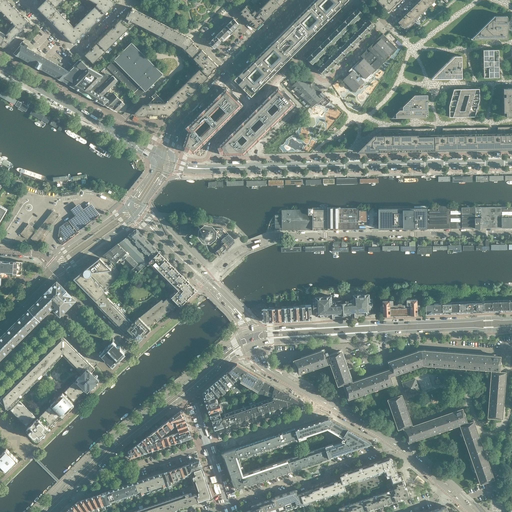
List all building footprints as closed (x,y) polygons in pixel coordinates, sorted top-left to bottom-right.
[(17,10),(7,0),(0,0),(0,9),(9,18),(17,10)] [(57,10),(56,8),(47,0),(45,0),(38,8),(49,19),(57,10)] [(47,0),(56,8),(63,0),(47,0)] [(105,13),(118,1),(116,0),(100,0),(97,4),(96,5),(105,13)] [(251,97),(318,30),(348,0),(314,0),(234,80),(251,97)] [(276,10),(281,6),(275,0),(268,0),(261,8),(269,17),(273,13),(272,12),(276,9),(276,10)] [(388,12),(399,0),(382,0),(379,3),(382,5),(383,4),(385,6),(386,9),(388,11),(388,12)] [(421,13),(428,6),(422,0),(420,0),(414,6),(421,13)] [(255,10),(252,7),(248,3),(239,12),(246,19),(255,10)] [(261,8),(256,3),(255,3),(253,5),(252,7),(255,10),(246,19),(256,29),(264,20),(265,21),(269,17),(261,8)] [(100,19),(105,13),(96,5),(86,15),(95,23),(98,21),(99,19),(100,19)] [(413,21),(421,13),(414,6),(407,14),(413,20),(413,21)] [(136,24),(142,13),(132,8),(120,20),(128,28),(134,23),(136,24)] [(360,17),(363,14),(362,13),(358,9),(357,8),(356,9),(354,11),(351,14),(349,16),(348,17),(354,22),(357,20),(358,20),(361,17),(360,17)] [(29,21),(24,17),(21,14),(17,10),(9,18),(14,24),(14,23),(20,30),(21,31),(25,27),(24,26),(29,21)] [(67,20),(57,10),(49,19),(58,29),(67,20)] [(149,30),(154,19),(142,13),(136,24),(149,30)] [(408,25),(413,20),(407,14),(406,16),(405,16),(399,22),(404,28),(407,25),(408,25)] [(89,29),(95,23),(86,15),(76,25),(85,33),(88,31),(89,29)] [(474,38),(474,39),(506,38),(507,38),(508,37),(508,28),(508,27),(507,27),(507,26),(506,26),(503,26),(502,24),(506,24),(507,24),(507,23),(508,23),(508,22),(508,18),(507,17),(507,16),(506,16),(495,16),(473,38),(474,38)] [(352,25),(354,22),(348,17),(346,20),(345,20),(343,22),(341,25),(341,24),(340,25),(346,31),(348,28),(349,29),(352,26),(352,25)] [(230,35),(234,31),(237,28),(236,27),(239,24),(233,18),(209,43),(215,48),(229,34),(230,35)] [(161,37),(167,26),(154,19),(149,30),(161,37)] [(85,33),(76,25),(74,27),(67,20),(58,29),(74,44),(85,33)] [(116,41),(128,29),(128,28),(120,20),(108,32),(116,41)] [(371,28),(374,26),(374,25),(369,20),(368,20),(366,22),(365,22),(362,25),(363,25),(360,28),(366,34),(366,33),(369,31),(371,28)] [(9,44),(20,32),(21,31),(20,30),(14,23),(14,24),(11,26),(8,32),(3,40),(9,44)] [(343,33),(346,31),(340,25),(337,28),(335,30),(332,33),(338,39),(340,36),(341,37),(344,34),(343,33)] [(3,40),(8,32),(0,26),(0,45),(4,48),(9,44),(3,40)] [(174,43),(180,33),(167,26),(161,37),(174,43)] [(363,37),(365,34),(366,34),(360,28),(357,31),(357,30),(354,33),(354,34),(352,36),(357,42),(358,42),(360,39),(363,37)] [(106,51),(116,41),(108,32),(97,42),(106,51)] [(197,48),(194,44),(192,43),(194,41),(190,38),(189,37),(180,33),(174,43),(182,47),(193,58),(201,51),(199,49),(200,48),(198,46),(197,48)] [(335,42),(338,39),(332,33),(331,34),(329,36),(326,39),(324,41),(323,42),(329,47),(332,45),(336,42),(335,42)] [(382,63),(389,57),(388,55),(389,54),(391,55),(397,49),(385,36),(383,34),(368,49),(370,51),(368,53),(366,50),(361,56),(363,58),(358,61),(348,71),(350,73),(343,80),(345,84),(350,89),(354,91),(361,85),(363,86),(373,76),(371,73),(373,71),(373,72),(381,65),(382,63)] [(354,45),(357,43),(357,42),(352,36),(349,39),(348,38),(345,41),(346,42),(343,45),(349,50),(352,47),(354,45)] [(68,71),(42,56),(29,49),(30,47),(22,42),(21,44),(22,45),(14,53),(14,54),(15,54),(18,56),(19,56),(33,64),(33,65),(42,69),(56,77),(56,78),(57,78),(61,80),(60,80),(61,81),(61,80),(62,81),(63,80),(65,81),(65,82),(68,83),(68,84),(69,84),(69,83),(71,85),(70,85),(83,93),(86,94),(91,89),(90,89),(103,76),(88,68),(81,61),(77,65),(76,65),(75,63),(68,71)] [(102,56),(107,52),(106,51),(97,42),(92,48),(93,49),(92,50),(91,49),(90,50),(85,55),(94,65),(99,60),(100,62),(104,58),(102,56)] [(163,74),(131,42),(114,60),(113,61),(107,67),(138,99),(145,92),(163,74)] [(327,50),(329,47),(323,42),(320,45),(320,44),(318,47),(316,49),(315,50),(321,56),(323,53),(324,54),(327,51),(327,50)] [(346,53),(348,51),(349,51),(349,50),(343,45),(341,47),(340,46),(337,50),(338,50),(335,53),(341,59),(341,58),(344,56),(346,53)] [(212,60),(209,57),(208,57),(205,55),(204,54),(205,53),(202,50),(201,51),(193,58),(203,68),(211,61),(212,60)] [(318,58),(321,56),(315,50),(312,53),(310,55),(307,58),(307,59),(312,64),(315,61),(316,62),(319,59),(318,58)] [(499,76),(499,56),(499,50),(483,50),(484,78),(499,77),(499,76)] [(338,62),(340,59),(341,59),(335,53),(332,56),(332,55),(328,58),(329,59),(327,61),(332,67),(333,67),(335,64),(338,62)] [(461,58),(461,56),(454,56),(450,60),(449,59),(446,62),(447,63),(435,75),(434,74),(431,77),(432,78),(431,78),(431,79),(450,78),(462,78),(461,58)] [(208,76),(218,66),(214,62),(213,63),(211,61),(203,68),(202,69),(201,68),(196,72),(205,81),(209,77),(208,76)] [(329,70),(332,67),(332,68),(332,67),(327,61),(324,64),(323,63),(320,66),(321,67),(318,70),(319,70),(323,75),(324,75),(327,72),(329,70)] [(202,84),(205,81),(196,72),(187,82),(195,90),(199,86),(199,85),(200,84),(201,84),(202,84)] [(102,96),(118,80),(117,80),(113,76),(96,92),(91,89),(86,94),(91,97),(104,104),(109,99),(102,96)] [(321,92),(313,84),(313,83),(311,81),(309,83),(309,84),(302,77),(293,87),(312,106),(325,95),(322,92),(322,91),(321,92)] [(192,94),(195,90),(187,82),(177,91),(186,100),(190,96),(189,95),(190,93),(191,93),(191,94),(192,94)] [(194,153),(197,155),(223,155),(244,155),(247,152),(249,150),(249,149),(255,144),(257,142),(295,104),(289,98),(284,93),(278,87),(251,114),(243,105),(234,96),(231,93),(226,88),(220,93),(215,99),(204,109),(199,114),(188,125),(186,128),(187,129),(188,131),(183,147),(185,149),(191,152),(194,153)] [(511,88),(503,88),(504,116),(511,115),(511,88)] [(449,106),(449,117),(455,117),(464,117),(475,117),(479,100),(479,89),(472,89),(463,89),(454,89),(449,106)] [(2,91),(0,93),(0,96),(15,105),(17,101),(2,91)] [(183,103),(186,100),(177,91),(168,101),(176,109),(180,105),(179,104),(181,103),(182,103),(183,103)] [(176,109),(168,101),(165,103),(155,93),(151,96),(154,98),(147,105),(143,105),(135,113),(138,116),(145,116),(146,115),(148,115),(148,114),(153,114),(153,115),(162,115),(162,114),(166,114),(166,115),(168,115),(169,116),(176,109)] [(125,104),(114,94),(109,99),(104,104),(117,112),(125,104)] [(428,114),(428,106),(428,103),(428,95),(414,95),(396,113),(396,118),(426,117),(426,116),(426,114),(428,114)] [(325,97),(320,101),(325,106),(329,102),(325,97)] [(18,100),(15,105),(26,112),(29,107),(18,100)] [(33,109),(30,114),(48,124),(51,119),(33,109)] [(53,120),(50,124),(61,131),(64,127),(53,120)] [(511,126),(497,127),(498,133),(492,133),(490,133),(490,127),(442,128),(442,134),(438,134),(435,134),(434,128),(384,129),(384,135),(373,136),(357,152),(435,150),(437,150),(490,149),(491,149),(495,149),(511,149),(511,126)] [(68,130),(67,130),(65,130),(66,132),(66,133),(67,134),(69,135),(84,144),(85,144),(86,144),(87,144),(87,143),(88,142),(88,141),(87,141),(87,140),(86,140),(71,131),(70,130),(68,130)] [(89,146),(108,158),(109,158),(110,158),(111,158),(111,157),(111,156),(111,155),(110,154),(91,143),(90,143),(89,143),(89,144),(88,144),(88,145),(89,146)] [(0,157),(0,163),(10,169),(13,167),(12,164),(0,157)] [(41,181),(42,181),(43,181),(43,180),(44,179),(43,179),(43,178),(42,178),(22,171),(21,171),(20,171),(20,172),(19,172),(19,173),(19,174),(20,174),(21,175),(41,181)] [(82,208),(79,204),(71,210),(74,214),(75,215),(72,218),(68,220),(77,232),(100,215),(99,214),(95,209),(91,203),(83,209),(82,208)] [(449,228),(448,208),(448,206),(438,206),(438,209),(427,209),(427,208),(421,208),(378,208),(378,229),(421,228),(427,228),(449,228)] [(327,230),(326,207),(312,208),(308,208),(308,215),(312,215),(312,230),(313,230),(317,230),(327,230)] [(338,229),(338,208),(338,207),(326,207),(327,230),(338,229)] [(481,228),(481,207),(462,208),(462,228),(481,228)] [(502,228),(502,207),(481,207),(481,228),(502,228)] [(511,227),(511,207),(502,207),(502,228),(511,227)] [(362,222),(362,208),(338,208),(338,229),(358,229),(358,222),(362,222)] [(462,228),(462,208),(448,208),(449,228),(462,228)] [(312,230),(312,215),(308,215),(308,210),(282,210),(282,216),(275,216),(275,224),(270,224),(271,230),(312,230)] [(43,234),(59,215),(56,213),(53,211),(35,232),(34,231),(35,229),(29,224),(21,234),(27,239),(29,236),(29,237),(33,240),(37,243),(35,245),(36,246),(45,236),(43,234)] [(79,232),(70,220),(69,219),(69,220),(59,227),(58,239),(62,245),(63,245),(78,233),(79,233),(79,232)] [(190,233),(191,226),(191,223),(181,222),(180,232),(190,233)] [(212,239),(213,228),(202,227),(201,238),(212,239)] [(228,246),(234,240),(223,228),(218,228),(217,229),(220,232),(216,236),(213,239),(214,240),(212,241),(214,243),(210,246),(219,255),(228,246)] [(134,241),(141,234),(137,230),(136,229),(128,235),(129,235),(134,241)] [(138,244),(144,237),(141,234),(134,241),(138,244)] [(152,258),(148,255),(145,251),(141,248),(148,241),(144,237),(138,244),(134,241),(129,235),(118,244),(138,264),(132,269),(136,274),(148,262),(152,258)] [(145,251),(151,244),(148,241),(141,248),(145,251)] [(138,264),(118,244),(118,243),(104,255),(123,266),(125,264),(131,270),(132,269),(138,264)] [(148,255),(155,248),(151,244),(145,251),(148,255)] [(417,246),(417,254),(432,254),(432,246),(417,246)] [(152,258),(158,252),(159,251),(155,248),(148,255),(152,258)] [(198,291),(188,281),(189,280),(187,278),(186,279),(182,275),(183,274),(180,271),(179,272),(175,268),(176,267),(173,264),(172,265),(168,261),(169,260),(165,256),(164,257),(161,253),(161,252),(159,251),(158,252),(152,258),(148,262),(176,290),(170,296),(177,303),(174,306),(167,298),(163,301),(162,299),(155,305),(164,316),(177,306),(179,308),(180,306),(181,307),(183,305),(182,304),(186,300),(187,301),(189,300),(188,299),(195,291),(196,292),(198,291)] [(96,300),(112,285),(122,275),(111,263),(108,266),(100,258),(74,279),(77,282),(91,296),(92,295),(91,295),(92,294),(96,298),(95,299),(96,300)] [(10,277),(10,274),(21,274),(22,262),(0,260),(0,284),(1,285),(1,279),(7,280),(7,277),(10,277)] [(75,300),(71,296),(61,286),(61,285),(61,286),(57,282),(57,281),(56,282),(53,285),(52,285),(45,292),(44,293),(42,296),(41,297),(52,308),(59,315),(60,316),(61,315),(63,312),(64,313),(64,312),(68,308),(71,305),(72,304),(75,301),(76,300),(75,300)] [(139,317),(141,314),(112,285),(96,300),(96,301),(97,302),(96,303),(96,304),(97,305),(132,340),(139,333),(143,337),(151,329),(150,327),(140,317),(139,317)] [(216,307),(217,307),(232,292),(232,291),(232,290),(231,290),(231,291),(216,306),(215,306),(216,307)] [(372,308),(372,298),(369,298),(369,294),(353,295),(353,299),(349,300),(349,303),(345,303),(342,303),(343,315),(344,315),(345,315),(346,315),(346,314),(352,314),(352,317),(357,316),(356,314),(362,314),(370,313),(370,308),(372,308)] [(343,315),(342,303),(340,303),(336,303),(335,300),(331,301),(331,296),(315,297),(315,302),(313,302),(313,311),(316,311),(316,316),(324,316),(330,315),(330,318),(334,318),(334,315),(340,315),(341,315),(342,315),(343,315)] [(52,308),(41,297),(34,304),(45,315),(52,308)] [(224,315),(224,316),(225,316),(226,315),(241,300),(241,299),(240,299),(239,299),(224,314),(224,315)] [(400,315),(399,303),(397,303),(397,304),(393,304),(393,299),(389,299),(389,300),(382,300),(382,306),(380,306),(380,310),(382,310),(383,315),(400,315)] [(419,308),(419,304),(417,304),(417,299),(410,299),(406,299),(406,304),(402,304),(402,303),(399,303),(400,315),(417,314),(417,308),(419,308)] [(511,310),(511,300),(500,301),(501,311),(511,310)] [(501,311),(500,301),(492,302),(492,311),(501,311)] [(476,312),(475,302),(467,303),(467,312),(476,312)] [(484,311),(484,302),(475,302),(476,312),(484,311)] [(492,311),(492,302),(484,302),(484,311),(492,311)] [(451,313),(450,303),(442,304),(442,313),(451,313)] [(459,312),(459,303),(450,303),(451,313),(459,312)] [(467,312),(467,303),(459,303),(459,312),(467,312)] [(33,327),(45,315),(34,304),(22,316),(33,327)] [(434,313),(434,304),(425,304),(426,314),(434,313)] [(442,313),(442,304),(434,304),(434,313),(442,313)] [(150,327),(164,316),(155,305),(140,317),(150,327)] [(33,327),(22,316),(16,322),(27,333),(33,327)] [(27,333),(16,322),(10,328),(21,339),(27,333)] [(0,341),(9,351),(21,339),(10,328),(0,337),(0,341)] [(47,427),(48,425),(50,426),(61,415),(63,412),(64,414),(66,412),(72,406),(70,405),(73,403),(85,392),(83,391),(85,389),(87,391),(99,380),(92,372),(95,368),(64,337),(62,337),(61,337),(0,398),(0,400),(8,409),(9,408),(11,409),(9,411),(25,427),(27,425),(28,426),(27,428),(26,429),(27,430),(30,433),(34,436),(33,437),(36,440),(38,438),(39,439),(42,437),(41,436),(44,433),(45,433),(48,431),(47,431),(48,430),(49,429),(48,428),(47,427)] [(128,354),(113,338),(113,342),(110,344),(103,351),(101,353),(97,353),(113,369),(113,365),(115,363),(123,356),(122,356),(124,354),(128,354)] [(9,351),(0,341),(0,353),(3,357),(9,351)] [(446,357),(439,356),(431,356),(432,350),(424,350),(424,351),(418,352),(418,351),(410,353),(412,358),(419,355),(422,364),(423,364),(492,369),(491,387),(504,388),(505,372),(498,372),(499,369),(500,356),(496,356),(496,357),(496,361),(491,360),(484,360),(477,359),(469,359),(462,358),(454,357),(446,357)] [(349,397),(392,383),(389,375),(422,364),(419,355),(412,358),(405,360),(398,363),(390,365),(392,369),(380,373),(381,377),(374,379),(367,382),(360,384),(356,385),(355,382),(352,383),(351,380),(352,380),(349,373),(344,374),(342,367),(339,360),(337,353),(329,355),(328,355),(331,361),(339,385),(343,383),(349,397)] [(298,373),(331,361),(328,355),(325,357),(324,355),(317,357),(310,360),(303,362),(296,365),(298,373)] [(265,381),(239,365),(237,364),(225,374),(233,383),(240,377),(241,378),(240,380),(259,391),(265,381)] [(233,383),(225,374),(221,377),(229,386),(233,383)] [(229,386),(221,377),(217,380),(225,389),(229,386)] [(420,391),(415,379),(402,383),(407,396),(420,391)] [(225,389),(217,380),(213,384),(221,394),(226,390),(225,389)] [(269,395),(274,386),(265,381),(259,391),(260,392),(269,395)] [(221,394),(213,384),(208,388),(216,398),(221,394)] [(296,398),(286,392),(274,386),(269,395),(274,396),(273,397),(277,408),(293,402),(290,402),(290,400),(296,402),(296,398)] [(503,403),(504,388),(491,387),(490,402),(503,403)] [(218,404),(216,398),(208,388),(203,393),(208,407),(218,404)] [(406,410),(403,402),(401,395),(389,399),(394,414),(406,410)] [(277,408),(273,397),(256,404),(259,414),(277,408)] [(501,418),(503,403),(490,402),(488,417),(501,418)] [(221,409),(225,408),(225,406),(221,408),(220,403),(218,404),(208,407),(210,413),(221,409)] [(259,414),(256,404),(239,409),(243,420),(259,414)] [(220,415),(219,412),(222,411),(221,409),(210,413),(211,418),(220,415)] [(243,420),(239,409),(223,415),(224,416),(221,417),(222,419),(224,426),(243,420)] [(466,421),(462,409),(448,414),(452,426),(460,423),(466,421)] [(412,426),(411,424),(406,410),(394,414),(399,428),(404,427),(409,441),(423,436),(419,424),(412,426)] [(172,422),(185,417),(183,412),(182,411),(181,411),(180,411),(177,413),(174,415),(174,416),(172,417),(169,419),(169,420),(172,424),(173,424),(172,422)] [(452,426),(448,414),(433,419),(437,431),(452,426)] [(186,422),(185,417),(172,422),(173,424),(176,423),(177,425),(186,422)] [(370,442),(370,441),(328,417),(327,418),(325,418),(322,419),(311,423),(295,428),(298,437),(327,427),(346,438),(346,442),(326,449),(329,458),(345,452),(361,447),(370,444),(370,443),(370,444),(370,442)] [(224,426),(222,419),(213,422),(215,429),(224,426)] [(437,431),(433,419),(419,424),(423,436),(437,431)] [(160,437),(174,426),(172,424),(169,420),(162,425),(159,427),(156,430),(154,431),(160,437)] [(473,421),(467,424),(461,426),(466,440),(478,436),(473,421)] [(188,427),(187,423),(186,422),(177,425),(178,430),(188,427)] [(189,431),(188,427),(178,430),(179,432),(177,433),(178,435),(189,431)] [(298,437),(295,428),(287,431),(291,442),(299,440),(298,437)] [(160,437),(154,431),(150,435),(155,441),(160,437)] [(192,437),(189,431),(178,435),(177,433),(177,432),(175,432),(175,433),(178,441),(192,437)] [(291,442),(287,431),(280,433),(284,445),(291,442)] [(178,441),(175,433),(170,435),(172,443),(178,441)] [(284,445),(280,433),(273,436),(276,447),(284,445)] [(155,441),(150,435),(149,435),(145,438),(149,443),(153,442),(155,441)] [(172,443),(170,435),(164,437),(167,445),(172,443)] [(276,447),(273,436),(265,438),(269,450),(276,447)] [(483,450),(478,436),(466,440),(471,455),(483,450)] [(167,445),(164,437),(159,439),(159,440),(161,447),(167,445)] [(150,451),(147,444),(149,443),(145,438),(140,442),(148,452),(150,451)] [(269,450),(265,438),(250,443),(254,455),(269,450)] [(159,440),(155,441),(153,442),(155,449),(161,447),(159,440)] [(148,452),(140,442),(136,446),(142,454),(148,452)] [(153,442),(149,443),(147,444),(150,451),(155,449),(153,442)] [(254,455),(250,443),(243,446),(246,457),(254,455)] [(142,454),(136,446),(128,451),(130,457),(142,454)] [(246,457),(243,446),(235,448),(238,457),(239,460),(246,457)] [(326,449),(325,446),(312,450),(316,462),(329,458),(326,449)] [(18,460),(10,452),(6,448),(2,452),(0,453),(0,467),(0,468),(1,468),(1,469),(2,469),(3,469),(4,470),(6,472),(18,460)] [(238,457),(235,448),(223,452),(226,461),(238,457)] [(316,462),(312,450),(299,455),(303,466),(316,462)] [(488,464),(483,450),(471,455),(476,469),(488,464)] [(303,466),(299,455),(287,459),(291,470),(303,466)] [(241,466),(239,460),(238,457),(226,461),(229,471),(241,466)] [(282,511),(303,504),(358,485),(360,493),(383,485),(381,479),(390,477),(389,478),(390,483),(403,479),(401,472),(397,474),(392,458),(390,457),(340,474),(341,479),(337,481),(336,479),(334,480),(334,482),(329,483),(330,484),(327,485),(327,484),(322,486),(322,484),(319,485),(319,487),(315,488),(315,489),(313,490),(312,489),(308,491),(307,489),(304,490),(305,491),(297,494),(296,490),(277,496),(277,497),(274,498),(273,498),(270,499),(269,499),(270,499),(266,500),(266,501),(263,502),(262,502),(259,503),(258,503),(255,504),(251,506),(250,506),(249,507),(250,508),(250,510),(242,511),(282,511)] [(246,485),(291,470),(287,459),(244,473),(241,466),(229,471),(235,489),(244,486),(244,484),(246,484),(246,485)] [(202,467),(199,460),(196,461),(187,464),(189,472),(202,467)] [(493,479),(491,472),(488,464),(476,469),(481,483),(493,479)] [(185,476),(182,466),(177,468),(182,480),(184,479),(183,477),(185,476)] [(207,481),(203,469),(202,469),(202,468),(202,467),(189,472),(190,472),(191,475),(190,476),(194,486),(207,481)] [(182,480),(177,468),(172,469),(175,479),(178,478),(179,481),(182,480)] [(175,479),(172,469),(167,471),(171,483),(174,482),(173,480),(175,479)] [(174,490),(171,483),(167,471),(162,473),(166,486),(168,490),(168,492),(174,490)] [(166,486),(162,473),(157,475),(161,487),(166,486)] [(161,487),(157,475),(151,476),(155,489),(161,487)] [(155,489),(151,476),(146,478),(150,491),(155,489)] [(150,491),(146,478),(140,480),(145,493),(150,491)] [(408,493),(407,489),(405,490),(403,483),(404,482),(403,479),(390,483),(386,484),(389,491),(393,502),(396,501),(396,500),(403,497),(403,499),(409,497),(408,493)] [(145,493),(140,480),(135,482),(138,492),(139,495),(145,493)] [(212,497),(207,481),(194,486),(195,490),(195,491),(199,501),(210,497),(211,498),(212,497)] [(138,492),(135,482),(130,484),(134,494),(138,492)] [(134,494),(130,484),(125,485),(129,495),(134,494)] [(129,495),(125,485),(121,487),(124,497),(129,495)] [(124,497),(121,487),(116,488),(119,498),(124,497)] [(119,498),(116,488),(111,490),(115,500),(119,498)] [(115,500),(111,490),(106,491),(110,502),(115,500)] [(110,502),(106,491),(101,493),(105,507),(106,511),(108,511),(109,511),(107,503),(110,502)] [(166,511),(199,501),(195,491),(171,499),(170,497),(164,499),(164,501),(157,503),(156,501),(150,503),(151,505),(137,510),(136,508),(128,511),(166,511)] [(389,491),(375,496),(379,507),(382,506),(382,504),(388,502),(389,503),(393,502),(389,491)] [(105,507),(101,493),(95,495),(100,506),(102,505),(103,508),(105,507)] [(100,506),(95,495),(90,497),(97,510),(99,509),(98,506),(100,506)] [(379,507),(375,496),(347,505),(349,511),(359,511),(360,511),(363,511),(368,510),(368,509),(375,507),(375,508),(379,507)] [(97,510),(90,497),(84,499),(91,509),(93,508),(94,511),(97,510)] [(91,509),(84,499),(79,501),(86,511),(89,511),(88,510),(91,509)] [(86,511),(79,501),(79,500),(78,501),(74,504),(81,511),(83,511),(86,511)]
